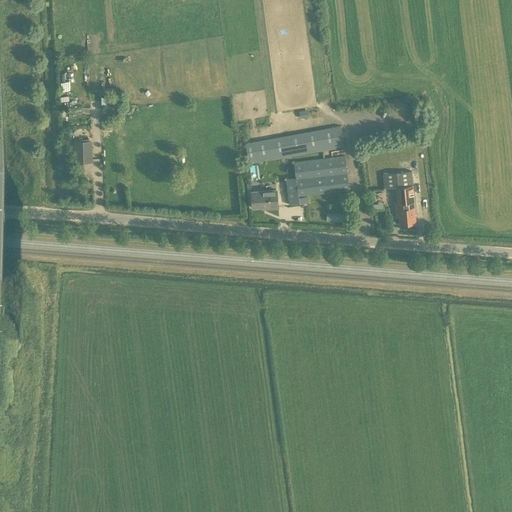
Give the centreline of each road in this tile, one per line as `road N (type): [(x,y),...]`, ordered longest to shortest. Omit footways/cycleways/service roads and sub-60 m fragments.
road 1 (unclassified): [(511,253),(0,210)]
road 2 (unknown): [(282,234),(279,165),(337,149),(359,177),(360,241)]
